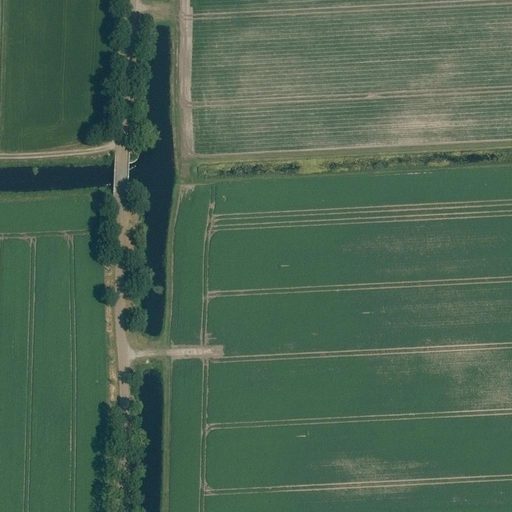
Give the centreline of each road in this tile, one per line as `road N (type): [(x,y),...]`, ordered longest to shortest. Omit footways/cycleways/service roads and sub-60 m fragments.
road 1 (unclassified): [(122,511),(119,189),(131,0)]
road 2 (track): [(122,146),(0,156)]
